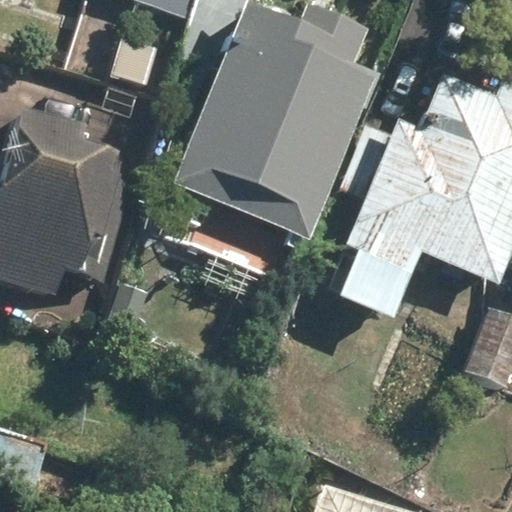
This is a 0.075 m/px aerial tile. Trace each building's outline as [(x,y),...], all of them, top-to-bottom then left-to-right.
[(189,0),(111,0),(184,20),(189,0)] [(319,221),(375,83),(343,70),(360,29),(310,9),(301,30),(248,8),(186,164),(235,184),(227,207),(301,237),(310,218),(319,221)] [(495,283),(511,241),(511,85),(499,81),(490,101),(439,79),(417,137),(395,127),(391,139),(361,127),(334,193),(361,204),(326,290),(342,297),(339,301),(390,323),(418,252),(495,283)] [(16,118),(0,172),(0,283),(57,299),(64,274),(103,283),(128,191),(108,184),(115,161),(76,150),(79,137),(16,118)] [(173,267),(128,254),(109,326),(154,339),(173,267)] [(511,363),(511,322),(490,313),(464,377),(500,391),(511,363)] [(0,404),(0,438),(46,451),(55,420),(0,404)] [(0,478),(35,488),(46,451),(0,438),(0,478)]
